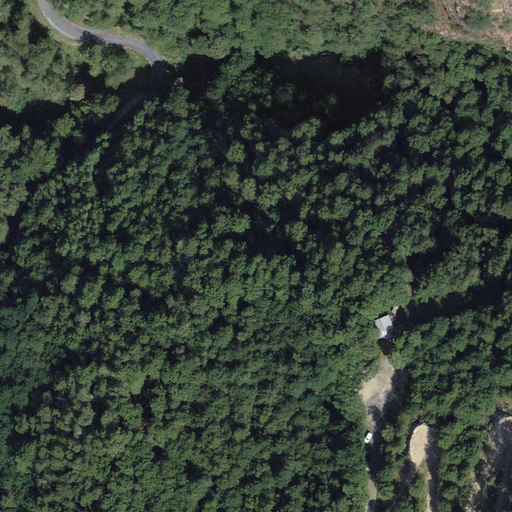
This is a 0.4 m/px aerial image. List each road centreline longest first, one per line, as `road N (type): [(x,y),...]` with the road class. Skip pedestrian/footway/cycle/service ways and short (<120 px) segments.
road 1 (unclassified): [(0,255),(41,186),(147,101),(159,73),(146,48),(65,30),(44,0)]
road 2 (track): [(369,511),(398,344)]
road 3 (track): [(389,511),(425,448),(434,459),(432,511)]
